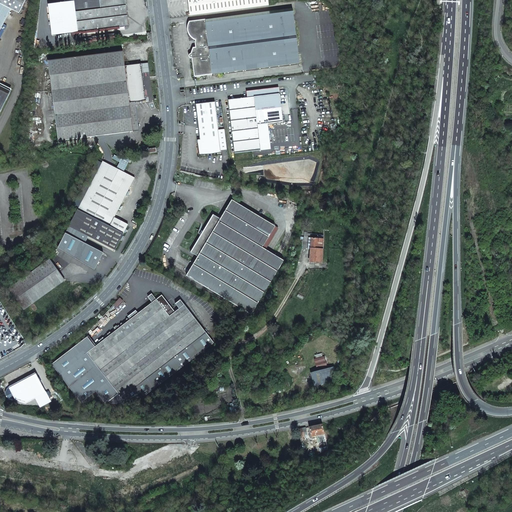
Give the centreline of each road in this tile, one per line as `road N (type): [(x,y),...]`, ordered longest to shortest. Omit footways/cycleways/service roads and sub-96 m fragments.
road 1 (unclassified): [(0,369),(99,301),(151,226),(170,139),(155,0)]
road 2 (trunk): [(451,0),(425,167),(357,401)]
road 3 (trunk): [(396,511),(426,394),(457,126)]
road 4 (secondary): [(357,401),(194,433),(60,429),(0,416)]
road 5 (trunk): [(452,0),(419,345)]
road 6 (trunk): [(511,412),(473,401),(456,360),(457,126)]
road 7 (trunk): [(419,345),(407,407),(389,442),(359,472),(295,511)]
road 8 (trunk): [(511,431),(338,511)]
road 9 (unknown): [(241,428),(230,354),(242,337),(262,335),(297,280)]
road 10 (trunk): [(419,345),(411,426),(387,511)]
road 11 (secondary): [(511,341),(357,401)]
road 12 (trunk): [(365,511),(511,443)]
road 13 (trunk): [(457,126),(466,0)]
